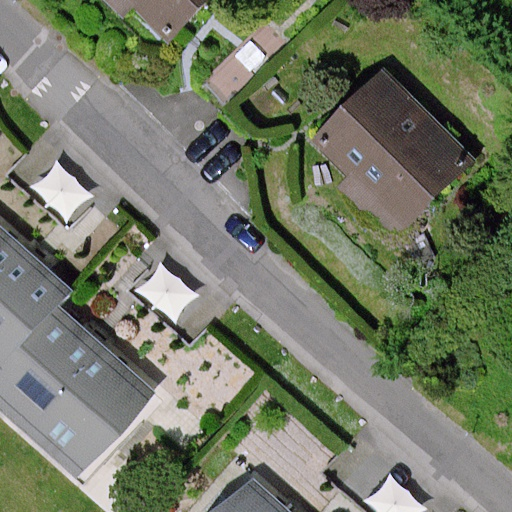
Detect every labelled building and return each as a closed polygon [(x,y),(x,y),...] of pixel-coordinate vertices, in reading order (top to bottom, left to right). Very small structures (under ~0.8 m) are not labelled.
[(216,0),(128,0),(171,44),(216,0)] [(487,154),(396,63),(329,130),(366,167),(355,177),(409,231),(487,154)] [(73,207),(92,189),(62,157),(43,176),(73,207)] [(76,292),(0,226),(0,371),(0,372),(0,403),(89,481),(163,396),(62,309),(76,292)] [(394,418),(340,473),(379,511),(439,511),(464,487),(394,418)] [(289,511),(255,482),(227,511),(289,511)]
